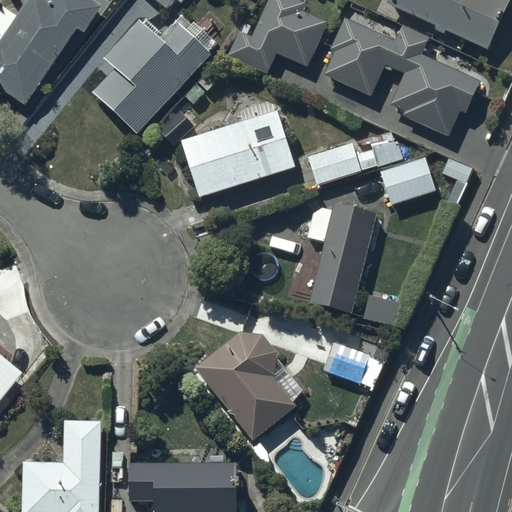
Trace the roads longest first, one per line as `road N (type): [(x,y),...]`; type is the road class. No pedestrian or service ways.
road 1 (primary): [(370,511),(500,348)]
road 2 (primary): [(450,511),(500,348)]
road 3 (residential): [(0,182),(119,277)]
